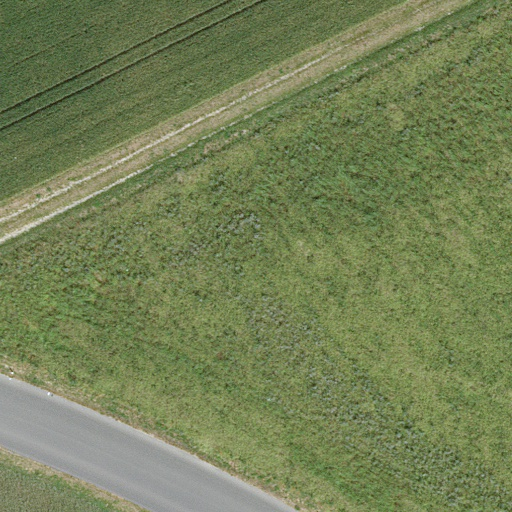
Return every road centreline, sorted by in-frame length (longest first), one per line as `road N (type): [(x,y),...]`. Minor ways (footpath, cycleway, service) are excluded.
road 1 (track): [(471,0),(0,235)]
road 2 (tertiary): [(218,511),(0,405)]
